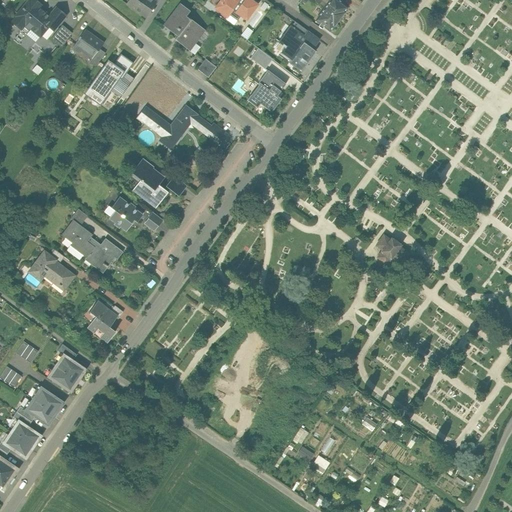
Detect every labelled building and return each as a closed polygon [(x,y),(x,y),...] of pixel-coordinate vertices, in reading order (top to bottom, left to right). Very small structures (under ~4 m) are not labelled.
[(29,0),(28,0),(16,16),(17,17),(14,19),(23,26),(25,24),(27,25),(26,26),(30,30),(31,28),(40,36),(49,26),(54,20),(49,16),(39,7),(41,5),(34,0),(30,0),(29,0)] [(128,0),(126,4),(146,17),(156,2),(152,0),(128,0)] [(207,0),(203,6),(213,13),(216,8),(222,0),(207,0)] [(256,5),(248,0),(244,0),(243,0),(222,0),(216,8),(228,16),(230,13),(236,17),(239,13),(246,18),(256,5)] [(347,7),(337,0),(330,0),(324,8),(339,19),(344,13),(343,12),(347,7)] [(205,30),(186,16),(190,11),(180,3),(163,25),(177,35),(175,39),(190,51),(205,30)] [(56,8),(49,16),(54,20),(49,26),(54,30),(65,16),(56,8)] [(339,19),(324,8),(315,20),(329,31),(333,26),(334,26),(339,19)] [(63,24),(51,38),(61,46),(73,32),(63,24)] [(304,36),(290,26),(278,42),(284,47),(280,52),(290,60),(289,62),(301,71),(307,63),(305,61),(309,56),(308,55),(312,50),(300,41),(304,36)] [(103,43),(85,31),(86,30),(85,29),(80,36),(79,36),(78,38),(74,45),(92,58),(93,58),(100,49),(104,43),(103,42),(103,43)] [(320,40),(307,31),(304,36),(300,41),(312,50),(320,40)] [(100,49),(93,58),(92,58),(89,62),(96,66),(105,53),(100,49)] [(272,59),(261,50),(254,60),(265,69),(272,59)] [(108,60),(84,94),(100,106),(110,92),(119,79),(121,80),(126,73),(133,63),(120,54),(113,64),(108,60)] [(205,59),(198,69),(208,77),(216,67),(205,59)] [(285,84),(268,70),(257,84),(259,85),(247,100),(257,108),(260,103),(271,112),(281,99),(276,96),(285,84)] [(126,73),(121,80),(119,79),(110,92),(120,98),(134,79),(126,73)] [(249,79),(242,88),(251,94),(257,85),(249,79)] [(211,127),(196,116),(198,115),(185,105),(185,106),(186,106),(181,113),(180,112),(180,113),(180,114),(188,121),(205,134),(205,135),(206,134),(211,138),(219,128),(213,124),(214,124),(213,123),(211,127)] [(170,127),(152,113),(153,112),(152,112),(146,107),(146,106),(137,118),(142,123),(143,121),(163,136),(160,141),(159,140),(159,141),(170,150),(171,149),(170,148),(180,135),(181,136),(178,133),(188,121),(180,114),(170,127)] [(219,128),(211,138),(219,144),(218,145),(219,145),(228,134),(227,134),(226,134),(219,128)] [(153,166),(142,159),(132,172),(141,179),(135,186),(141,191),(139,194),(155,206),(166,192),(157,185),(163,177),(152,168),(153,166)] [(186,186),(174,176),(165,186),(178,196),(186,186)] [(129,205),(119,197),(111,208),(108,206),(105,211),(111,216),(109,218),(115,223),(114,224),(119,228),(120,227),(126,231),(132,224),(131,223),(133,220),(137,222),(142,215),(134,208),(135,207),(130,203),(129,205)] [(88,216),(78,209),(74,214),(84,221),(88,216)] [(163,220),(152,212),(148,218),(144,223),(154,231),(158,226),(163,220)] [(84,221),(74,214),(70,219),(72,220),(73,220),(80,225),(84,221)] [(80,225),(73,220),(72,220),(61,235),(72,243),(70,245),(71,246),(72,244),(87,255),(84,259),(85,260),(94,247),(92,246),(96,241),(91,237),(93,235),(80,225)] [(390,239),(383,235),(376,245),(382,250),(377,257),(386,264),(392,257),(398,262),(406,251),(400,247),(401,245),(399,244),(393,239),(392,239),(391,238),(390,239)] [(105,238),(100,245),(96,241),(92,246),(94,247),(85,260),(87,258),(92,262),(91,264),(99,270),(99,269),(102,264),(107,267),(108,266),(105,264),(112,256),(117,260),(123,252),(105,238)] [(64,257),(55,250),(50,256),(60,263),(64,257)] [(50,256),(44,251),(29,272),(40,280),(45,274),(63,287),(73,274),(59,263),(60,263),(50,256)] [(111,311),(98,301),(89,312),(96,317),(87,328),(107,343),(115,332),(109,327),(117,316),(111,311)] [(123,312),(115,306),(111,311),(117,316),(117,315),(119,317),(123,312)] [(23,341),(16,353),(21,356),(28,345),(23,341)] [(77,355),(62,344),(58,351),(63,354),(73,360),(77,355)] [(33,348),(28,345),(21,356),(25,359),(33,348)] [(38,351),(33,348),(25,359),(30,363),(38,351)] [(73,360),(63,354),(63,355),(64,356),(60,361),(59,360),(52,371),(53,372),(49,377),(48,376),(48,377),(71,392),(86,369),(73,360)] [(21,376),(7,366),(0,375),(0,378),(13,388),(21,376)] [(25,410),(35,417),(48,426),(64,402),(41,387),(25,410)] [(25,410),(20,406),(16,411),(31,422),(35,417),(25,410)] [(31,422),(16,411),(13,417),(18,420),(28,427),(31,422)] [(363,425),(374,429),(376,422),(366,418),(363,425)] [(28,427),(18,420),(3,443),(11,449),(26,459),(41,436),(28,427)] [(299,428),(295,440),(303,442),(307,431),(299,428)] [(323,448),(327,451),(331,443),(327,441),(323,448)] [(3,443),(1,442),(0,442),(0,448),(7,454),(11,449),(3,443)] [(298,455),(310,460),(314,452),(302,447),(298,455)] [(10,456),(0,448),(0,456),(7,461),(10,456)] [(326,469),(330,462),(319,455),(315,462),(326,469)] [(7,461),(0,456),(0,489),(5,493),(20,470),(7,461)]
